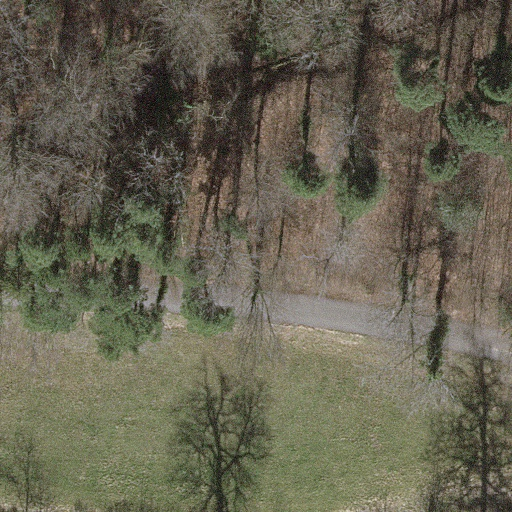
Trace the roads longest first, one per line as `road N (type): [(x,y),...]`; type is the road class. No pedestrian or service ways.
road 1 (track): [(0,298),(511,371)]
road 2 (track): [(468,0),(0,190)]
